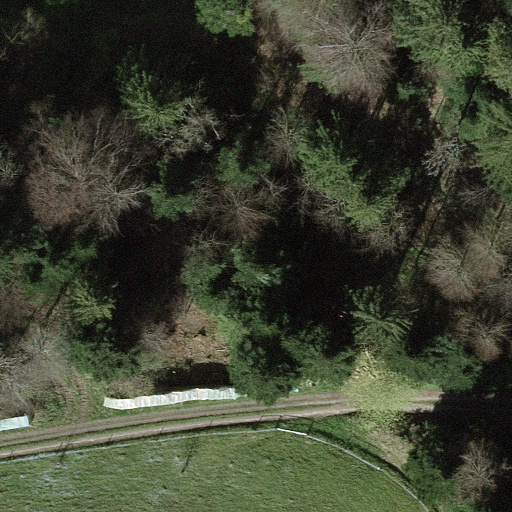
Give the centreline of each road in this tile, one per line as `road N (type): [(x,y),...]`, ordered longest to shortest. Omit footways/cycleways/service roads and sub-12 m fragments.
road 1 (track): [(0,443),(283,405),(511,398)]
road 2 (track): [(511,210),(331,104),(216,0)]
